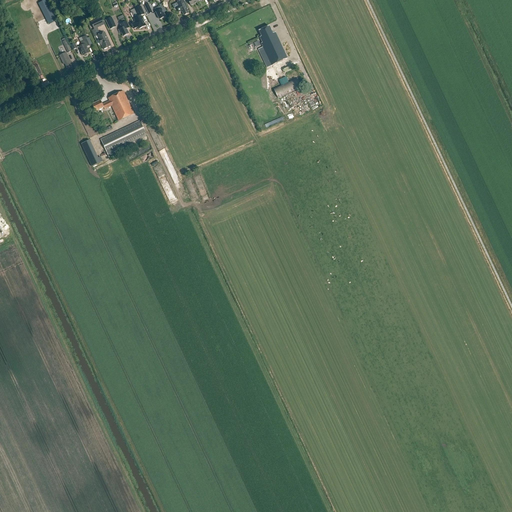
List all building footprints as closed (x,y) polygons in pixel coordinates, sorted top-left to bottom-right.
[(184,16),(188,14),(186,9),(188,9),(183,0),(177,3),(179,7),(177,8),(179,12),(182,10),(184,16)] [(45,18),(53,15),(48,3),(40,7),(45,18)] [(160,7),(156,8),(158,12),(156,12),(160,20),(165,17),(163,11),(166,10),(163,4),(159,6),(160,7)] [(138,27),(139,30),(146,26),(141,16),(145,14),(141,7),(135,10),(138,17),(134,19),(135,22),(132,24),(134,29),(138,27)] [(94,29),(104,25),(102,18),(91,23),(94,29)] [(111,18),(105,21),(110,30),(115,27),(111,18)] [(121,34),(122,34),(123,37),(129,34),(127,30),(127,29),(129,28),(126,22),(120,25),(122,29),(119,30),(121,34)] [(259,31),(262,37),(260,38),(263,43),(262,43),(263,47),(272,66),(288,59),(276,33),(273,34),(269,26),(259,31)] [(101,46),(102,45),(104,50),(111,46),(108,41),(107,39),(105,33),(98,36),(99,39),(98,40),(101,46)] [(87,47),(90,46),(86,39),(88,39),(86,36),(82,38),(83,41),(81,42),(82,46),(79,47),(81,52),(81,53),(82,55),(82,56),(83,55),(83,56),(84,55),(85,56),(86,56),(87,56),(87,55),(87,54),(89,53),(87,47)] [(62,42),(68,53),(72,52),(66,40),(62,42)] [(64,64),(65,64),(67,69),(71,67),(71,66),(72,65),(66,53),(60,56),(64,64)] [(301,88),(297,78),(273,89),(278,99),(301,88)] [(108,99),(109,101),(102,105),(100,101),(92,105),(96,112),(104,108),(105,110),(112,107),(119,121),(134,114),(124,92),(108,99)] [(131,149),(129,144),(147,135),(140,121),(101,140),(110,159),(131,149)] [(82,144),(92,167),(100,163),(90,140),(82,144)]
